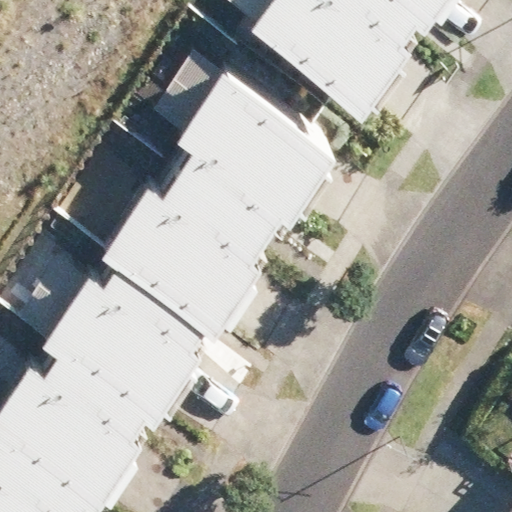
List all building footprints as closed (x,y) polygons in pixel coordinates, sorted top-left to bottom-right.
[(245,0),(361,83),(421,0),(245,0)] [(192,128),(176,151),(270,213),(328,125),(221,54),(178,119),(192,128)] [(151,161),(104,231),(112,237),(211,302),(270,213),(176,151),(163,169),(151,161)] [(90,253),(46,320),(153,390),(211,302),(112,237),(98,258),(90,253)] [(29,344),(0,388),(0,416),(94,478),(153,390),(57,327),(41,352),(29,344)] [(0,511),(71,511),(94,478),(0,416),(0,511)] [(511,511),(511,473),(477,511),(511,511)]
